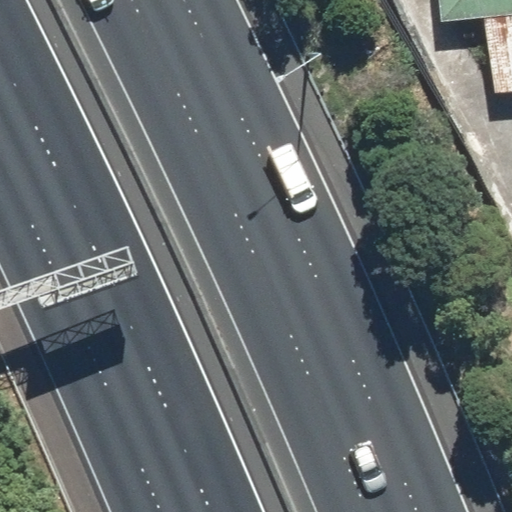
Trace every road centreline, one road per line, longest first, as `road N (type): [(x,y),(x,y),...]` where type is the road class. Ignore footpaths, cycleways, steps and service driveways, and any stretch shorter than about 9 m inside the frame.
road 1 (motorway): [(133,0),(321,402),(363,511)]
road 2 (motorway): [(211,511),(0,58)]
